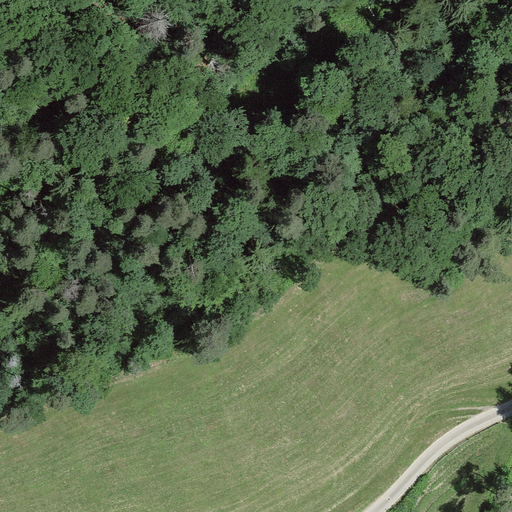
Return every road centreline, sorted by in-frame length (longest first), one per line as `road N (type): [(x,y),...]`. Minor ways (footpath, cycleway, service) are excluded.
road 1 (track): [(0,183),(138,149),(210,117),(381,0)]
road 2 (unclassified): [(374,511),(441,446),(511,408)]
